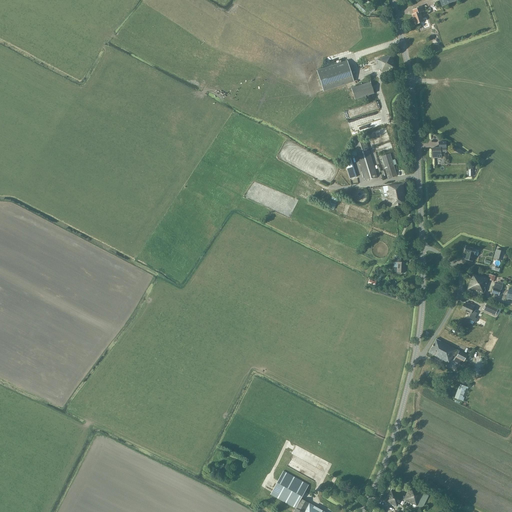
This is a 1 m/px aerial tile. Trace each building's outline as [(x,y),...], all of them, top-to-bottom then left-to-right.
[(414,14),(412,15),(415,25),(423,22),(420,12),(424,11),(423,7),(413,10),(414,14)] [(380,68),(382,72),(395,68),(391,55),(387,56),(386,51),(368,57),(366,58),(367,61),(369,61),(374,60),(375,60),(377,60),(378,64),(375,65),(376,69),(379,68),(380,69),(380,68)] [(354,81),(347,61),(317,71),(323,91),(354,81)] [(351,88),(355,100),(374,94),(371,82),(351,88)] [(354,116),(379,109),(377,101),(344,110),(348,122),(355,120),(354,116)] [(366,139),(354,143),(365,181),(377,177),(366,139)] [(439,148),(432,148),(432,155),(433,155),(433,158),(441,158),(441,152),(446,152),(446,142),(439,142),(439,148)] [(386,155),(382,157),(386,171),(387,176),(388,179),(397,176),(390,154),(386,155)] [(350,157),(343,159),(350,179),(357,177),(350,157)] [(383,187),(385,197),(386,197),(387,197),(389,207),(405,205),(406,204),(405,200),(405,197),(403,184),(383,187)] [(476,249),(465,246),(463,253),(466,254),(464,260),(472,262),(476,249)] [(394,259),(394,263),(397,263),(397,268),(395,268),(395,269),(395,272),(395,273),(397,273),(401,273),(404,273),(404,269),(405,269),(405,263),(401,263),(400,263),(401,259),(394,259)] [(472,273),(467,290),(468,290),(484,295),(485,289),(486,290),(488,279),(489,279),(489,280),(494,282),(494,281),(495,277),(489,275),(488,278),(472,273)] [(495,283),(492,294),(499,296),(501,289),(500,289),(502,285),(495,283)] [(475,323),(477,319),(475,318),(477,313),(475,312),(476,310),(474,309),(475,306),(467,303),(466,305),(464,303),(461,310),(471,314),(470,316),(469,320),(475,323)] [(486,304),(484,310),(487,312),(487,310),(496,314),(498,309),(486,304)] [(436,338),(428,353),(429,353),(448,363),(450,359),(451,360),(453,356),(456,349),(437,339),(436,338)] [(457,358),(455,361),(462,365),(464,362),(467,355),(459,351),(456,358),(457,358)] [(460,384),(454,398),(461,401),(467,387),(460,384)] [(283,471),(277,483),(270,495),(286,504),(295,509),(293,511),(325,511),(309,503),(301,499),(309,485),(283,471)] [(414,504),(422,509),(429,496),(424,493),(411,487),(406,498),(392,491),(386,502),(397,508),(398,504),(399,505),(402,499),(413,505),(414,504)]
